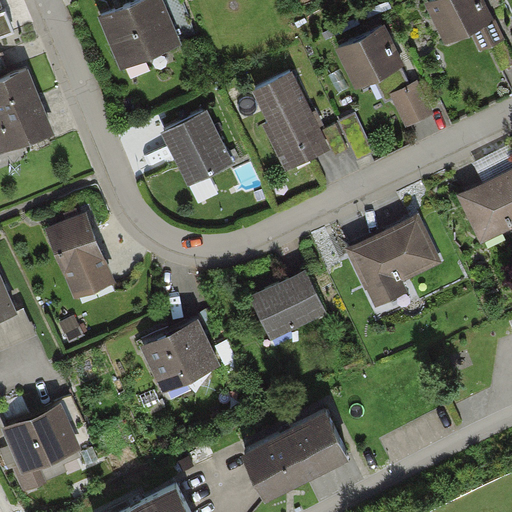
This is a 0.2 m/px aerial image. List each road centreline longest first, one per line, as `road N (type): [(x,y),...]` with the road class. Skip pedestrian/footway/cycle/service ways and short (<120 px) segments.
road 1 (residential): [(42,0),(121,189),(157,233),(183,245),(241,244),(511,112)]
road 2 (residential): [(321,511),(511,416)]
